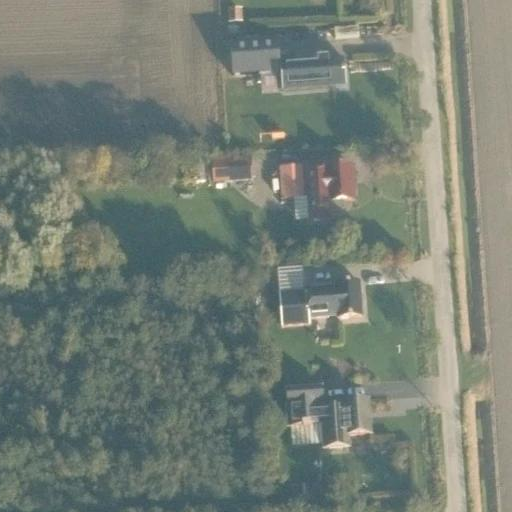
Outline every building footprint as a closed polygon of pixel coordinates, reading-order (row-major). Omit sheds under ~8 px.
[(243,23),(242,10),(228,11),(229,24),(243,23)] [(266,69),(268,93),(345,88),(344,62),(290,65),(290,68),(266,69)] [(212,162),(213,184),(253,182),(251,159),(212,162)] [(329,166),(307,167),(310,204),(309,204),(310,222),(332,221),(332,217),(340,217),(345,211),(344,203),(354,202),(351,168),(329,169),(329,166)] [(283,201),(305,200),(303,167),(280,169),(283,201)] [(336,286),(336,287),(304,290),(304,298),(305,322),(338,319),(338,321),(362,319),(360,285),(336,286)] [(349,438),(370,436),(368,402),(345,404),(346,411),(324,412),(324,407),(328,407),(326,389),(292,391),(295,425),(325,423),(327,446),(349,445),(349,438)] [(323,499),(323,490),(303,492),(303,501),(323,499)]
